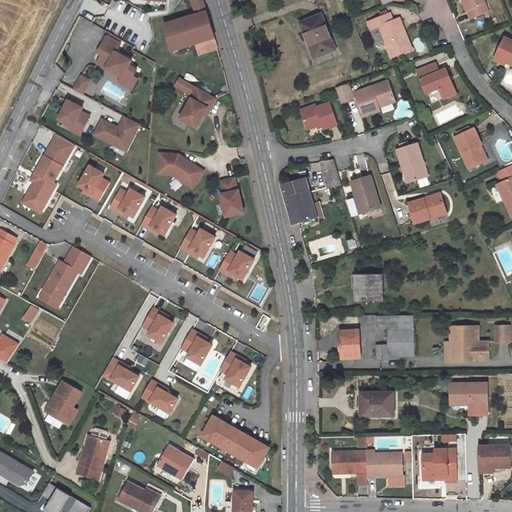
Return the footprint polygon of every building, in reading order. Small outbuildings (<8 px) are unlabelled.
[(193,0),(198,14),(208,11),(203,0),(193,0)] [(464,0),(473,19),(489,11),(484,0),(464,0)] [(198,14),(165,24),(173,51),(196,44),(216,38),(208,11),(198,14)] [(368,22),(377,44),(386,40),(393,57),(412,49),(406,33),(401,34),(395,20),(393,20),(390,13),(368,22)] [(301,23),(315,58),(335,49),(321,15),(301,23)] [(395,20),(401,34),(406,33),(400,18),(395,20)] [(133,61),(117,52),(122,43),(108,35),(99,52),(103,54),(98,63),(123,77),(131,82),(134,76),(138,70),(130,65),(133,61)] [(216,38),(196,44),(200,55),(219,49),(216,38)] [(511,40),(505,38),(496,57),(511,64),(511,40)] [(418,71),(427,94),(440,88),(444,99),(456,94),(446,69),(439,73),(436,64),(418,71)] [(83,93),(90,80),(82,76),(75,89),(83,93)] [(133,89),(139,79),(134,76),(131,82),(123,77),(121,82),(133,89)] [(355,92),(363,116),(381,110),(380,107),(378,103),(395,97),(389,80),(355,92)] [(349,83),(336,88),(341,103),(354,99),(349,83)] [(216,98),(198,87),(180,118),(196,127),(208,107),(210,109),(216,98)] [(428,94),(432,102),(442,98),(439,89),(428,94)] [(380,107),(396,101),(395,97),(378,103),(380,107)] [(69,100),(59,118),(73,125),(72,129),(81,134),(89,117),(81,113),(83,107),(69,100)] [(301,110),(308,129),(322,124),(324,129),(338,124),(331,103),(317,107),(316,105),(301,110)] [(127,150),(140,125),(127,118),(121,129),(103,119),(95,134),(127,150)] [(455,138),(470,169),(486,162),(478,146),(481,145),(474,129),(455,138)] [(31,186),(20,206),(39,217),(56,187),(53,185),(74,148),(51,135),(24,182),(31,186)] [(418,144),(398,151),(403,167),(405,166),(411,182),(429,177),(418,144)] [(160,153),(158,173),(172,174),(193,188),(204,171),(179,154),(160,153)] [(335,159),(321,162),(327,189),(342,185),(335,159)] [(505,181),(497,184),(511,216),(511,164),(497,172),(500,179),(503,177),(505,181)] [(105,174),(92,166),(81,185),(94,193),(103,178),(105,174)] [(305,174),(281,181),(293,223),(317,217),(305,174)] [(352,183),(362,215),(381,209),(370,177),(352,183)] [(111,183),(103,178),(94,193),(92,196),(101,201),(111,183)] [(234,178),(220,181),(223,194),(221,194),(226,217),(243,213),(238,190),(237,190),(234,178)] [(122,208),(130,193),(122,188),(112,207),(120,211),(122,208)] [(136,216),(146,196),(133,188),(130,193),(122,208),(136,216)] [(442,197),(441,194),(425,199),(426,202),(442,197)] [(409,204),(415,225),(448,215),(442,197),(426,202),(425,199),(409,204)] [(152,228),(161,212),(152,208),(142,226),(151,231),(152,228)] [(166,235),(177,216),(163,208),(161,212),(152,228),(166,235)] [(0,272),(15,247),(13,246),(17,239),(2,230),(0,234),(0,272)] [(191,250),(199,235),(191,230),(181,249),(189,253),(191,250)] [(205,258),(216,238),(202,230),(199,235),(191,250),(205,258)] [(40,242),(35,251),(42,255),(47,246),(40,242)] [(59,258),(38,299),(60,310),(79,272),(83,274),(93,256),(72,245),(64,261),(59,258)] [(230,272),(239,256),(230,252),(220,270),(228,275),(230,272)] [(244,279),(255,260),(241,252),(239,256),(230,272),(244,279)] [(356,275),(356,300),(382,300),(382,275),(356,275)] [(30,306),(24,320),(31,323),(37,309),(30,306)] [(161,316),(162,313),(154,308),(144,326),(152,331),(161,316)] [(376,315),(376,328),(388,328),(389,356),(414,356),(414,315),(376,315)] [(163,343),(174,323),(161,316),(152,331),(149,335),(163,343)] [(451,342),(451,361),(468,361),(468,356),(488,356),(489,341),(479,342),(478,326),(451,326),(451,342)] [(496,326),(496,342),(509,342),(509,326),(496,326)] [(199,337),(201,334),(192,330),(182,348),(190,353),(199,337)] [(341,332),(342,358),(360,357),(359,331),(341,332)] [(3,333),(0,337),(0,358),(8,363),(20,343),(3,333)] [(201,365),(212,345),(199,337),(190,353),(188,357),(201,365)] [(377,345),(377,359),(388,359),(387,345),(377,345)] [(238,360),(239,357),(231,352),(220,370),(229,375),(238,360)] [(104,375),(113,380),(121,366),(123,364),(114,359),(104,375)] [(240,387),(251,367),(238,360),(229,375),(226,379),(240,387)] [(141,377),(121,366),(113,380),(133,391),(141,377)] [(143,397),(151,402),(160,388),(161,385),(152,380),(143,397)] [(64,381),(47,412),(70,425),(76,415),(71,413),(74,407),(83,392),(64,381)] [(468,405),(486,404),(486,384),(449,384),(449,405),(468,405)] [(179,399),(160,388),(151,402),(171,413),(179,399)] [(361,393),(361,416),(394,415),(394,393),(361,393)] [(486,404),(468,405),(468,415),(486,415),(486,404)] [(118,406),(113,414),(122,419),(127,410),(118,406)] [(271,448),(214,415),(201,436),(259,469),(271,448)] [(93,436),(92,436),(88,451),(86,450),(81,467),(82,467),(80,474),(100,480),(111,441),(108,440),(110,434),(109,431),(98,428),(95,430),(93,436)] [(478,471),(494,470),(494,465),(511,464),(511,444),(478,445),(478,471)] [(194,460),(169,445),(158,465),(183,480),(194,460)] [(197,454),(207,459),(210,454),(200,448),(197,454)] [(422,455),(423,476),(445,475),(445,481),(456,480),(455,449),(435,449),(435,454),(422,455)] [(0,475),(25,487),(34,467),(0,450),(0,475)] [(402,474),(401,452),(374,453),(374,450),(366,451),(367,478),(374,478),(374,475),(390,474),(402,474)] [(366,451),(332,452),(332,470),(342,469),(342,473),(356,473),(356,484),(367,484),(367,478),(366,451)] [(412,462),(411,451),(404,451),(405,471),(413,471),(412,462)] [(235,468),(223,461),(218,469),(230,476),(235,468)] [(63,511),(72,494),(48,483),(43,496),(51,499),(45,511),(63,511)] [(148,491),(129,483),(120,501),(141,511),(154,511),(161,498),(148,491)] [(148,491),(161,498),(162,496),(149,490),(148,491)] [(236,491),(234,511),(253,511),(254,500),(251,500),(251,492),(236,491)] [(65,511),(66,511),(88,511),(92,507),(74,497),(65,511)]
